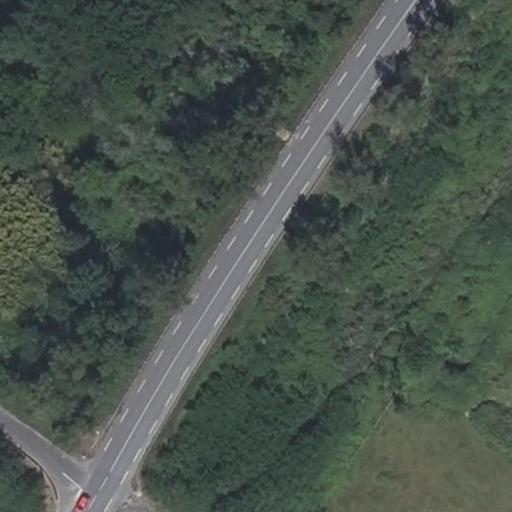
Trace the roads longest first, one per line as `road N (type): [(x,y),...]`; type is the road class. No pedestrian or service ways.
road 1 (tertiary): [(105,481),(208,305),(419,0)]
road 2 (residential): [(0,412),(105,481)]
